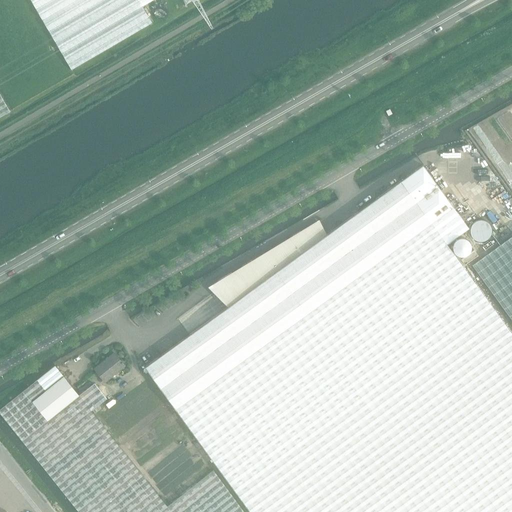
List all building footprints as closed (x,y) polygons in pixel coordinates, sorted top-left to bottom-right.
[(30,0),(71,70),(80,65),(108,49),(152,23),(142,7),(154,0),(30,0)] [(228,307),(145,367),(175,408),(430,222),(447,244),(469,228),(423,165),(327,235),(319,220),(208,287),(228,307)] [(475,219),(470,237),(489,242),(493,224),(475,219)] [(430,222),(175,408),(250,511),(511,511),(511,333),(447,244),(430,222)] [(511,236),(471,266),(511,321),(511,236)] [(114,353),(93,369),(105,383),(125,366),(114,353)] [(55,367),(36,382),(45,393),(64,378),(55,367)] [(45,393),(32,403),(47,422),(79,397),(64,378),(45,393)] [(36,382),(0,410),(0,415),(30,453),(78,511),(242,511),(213,471),(165,506),(80,398),(79,397),(47,422),(32,403),(45,393),(36,382)] [(100,390),(85,402),(93,412),(108,400),(100,390)]
